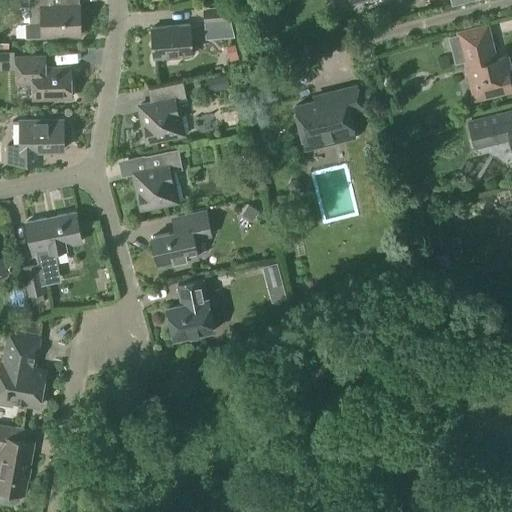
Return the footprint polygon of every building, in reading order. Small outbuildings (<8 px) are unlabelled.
[(28,0),(29,23),(25,24),(25,39),(43,38),(43,36),(80,35),(79,4),(51,5),(50,0),(28,0)] [(203,9),(204,23),(230,21),(227,7),(203,9)] [(151,28),(154,58),(191,55),(189,25),(151,28)] [(449,37),(455,64),(466,61),(471,82),(477,81),(480,97),(511,88),(511,80),(506,57),(491,60),(489,53),(493,52),(489,36),(486,37),(483,25),(458,31),(459,34),(449,37)] [(0,42),(0,51),(9,52),(9,43),(0,42)] [(229,60),(238,58),(235,45),(226,47),(229,60)] [(16,57),(17,83),(33,82),(33,98),(71,97),(70,67),(44,68),(44,56),(16,57)] [(231,88),(228,75),(214,78),(217,91),(231,88)] [(139,105),(146,142),(189,133),(185,115),(179,117),(175,99),(185,97),(182,81),(147,89),(150,102),(139,105)] [(383,87),(386,98),(397,95),(394,84),(383,87)] [(295,106),(305,148),(354,136),(348,111),(361,108),(356,86),(321,95),(323,99),(295,106)] [(482,144),(492,142),(507,138),(511,140),(511,145),(511,110),(468,122),(472,139),(482,144)] [(7,146),(7,162),(35,162),(35,150),(63,150),(62,120),(20,120),(20,146),(7,146)] [(133,172),(141,209),(183,200),(180,183),(173,184),(170,171),(182,168),(178,148),(143,156),(146,169),(133,172)] [(288,190),(293,193),(299,191),(301,186),(300,181),(295,178),(290,180),(287,185),(288,190)] [(410,200),(413,210),(422,208),(420,198),(410,200)] [(243,215),(253,221),(261,209),(251,202),(243,215)] [(151,236),(157,265),(197,256),(194,238),(210,234),(205,211),(175,217),(178,230),(151,236)] [(26,221),(32,251),(35,250),(38,264),(42,282),(53,280),(51,269),(54,268),(51,252),(65,249),(65,245),(81,241),(75,212),(26,221)] [(276,261),(262,265),(267,283),(281,279),(276,261)] [(23,267),(28,295),(30,294),(32,304),(44,302),(42,292),(44,291),(42,282),(38,264),(23,267)] [(86,268),(67,269),(68,283),(86,282),(86,268)] [(166,307),(173,338),(214,330),(207,298),(205,299),(201,278),(177,283),(182,304),(166,307)] [(295,302),(299,315),(316,311),(313,297),(295,302)] [(16,324),(35,326),(37,305),(18,304),(16,324)] [(0,367),(0,402),(11,404),(12,401),(39,405),(45,370),(33,368),(38,337),(8,332),(3,362),(1,362),(0,367)] [(0,448),(1,449),(0,454),(0,504),(0,505),(13,507),(19,503),(20,493),(23,493),(32,441),(9,437),(11,428),(0,426),(0,448)]
